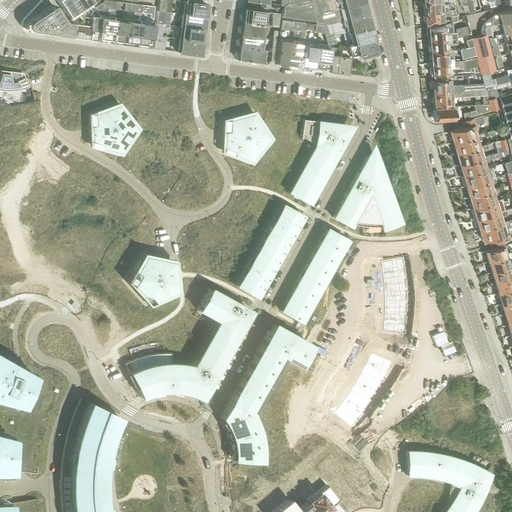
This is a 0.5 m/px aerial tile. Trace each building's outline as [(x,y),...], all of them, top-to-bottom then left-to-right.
[(55,0),(70,20),(80,13),(71,0),(55,0)] [(88,0),(71,0),(80,13),(88,8),(88,9),(92,6),(88,0)] [(99,18),(96,38),(110,40),(113,18),(113,16),(105,15),(106,8),(114,9),(115,2),(103,0),(103,1),(105,7),(97,12),(99,16),(99,18)] [(169,12),(171,3),(171,0),(158,0),(157,10),(163,11),(165,11),(169,12)] [(285,0),(285,4),(282,5),(282,6),(281,17),(314,21),(314,24),(320,25),(323,24),(335,21),(339,20),(336,8),(358,2),(360,1),(359,1),(358,1),(357,0),(285,0)] [(430,0),(422,1),(423,11),(452,9),(450,3),(439,4),(439,0),(430,0)] [(458,0),(460,6),(462,5),(464,12),(467,11),(464,0),(458,0)] [(470,0),(464,0),(467,11),(467,12),(474,11),(470,0)] [(105,7),(103,1),(93,7),(97,12),(105,7)] [(182,1),(180,13),(202,16),(204,4),(182,1)] [(339,20),(362,14),(358,2),(336,8),(339,20)] [(139,16),(139,12),(140,5),(127,3),(126,11),(133,12),(133,15),(139,16)] [(74,38),(75,24),(66,23),(64,24),(51,4),(27,21),(29,30),(37,31),(40,32),(48,33),(49,33),(50,33),(51,33),(50,35),(61,37),(74,38)] [(140,5),(139,12),(152,14),(153,6),(140,5)] [(511,8),(497,12),(498,16),(495,17),(490,20),(491,25),(500,22),(500,23),(511,19),(511,8)] [(242,20),(242,22),(261,24),(262,12),(266,12),(242,9),(243,9),(243,13),(239,13),(240,20),(242,20)] [(454,18),(452,9),(423,11),(424,23),(442,19),(442,15),(450,15),(450,20),(454,20),(454,18)] [(201,28),(202,16),(180,13),(179,25),(201,28)] [(339,33),(345,32),(366,26),(363,14),(362,14),(339,20),(335,21),(323,24),(320,25),(314,24),(313,31),(322,32),(326,45),(334,43),(331,34),(333,33),(339,33)] [(96,41),(96,38),(99,18),(92,17),(91,26),(89,40),(96,41)] [(110,40),(123,42),(126,19),(125,19),(113,18),(110,40)] [(123,42),(136,44),(139,20),(126,18),(125,19),(126,19),(123,42)] [(511,19),(500,23),(503,32),(511,30),(511,19)] [(151,21),(139,20),(136,44),(148,45),(151,21)] [(292,30),(293,21),(280,20),(279,29),(291,31),(291,30),(292,30)] [(293,21),(292,30),(300,31),(302,31),(303,23),(293,21)] [(261,24),(242,22),(241,26),(238,26),(238,33),(240,33),(240,34),(259,37),(261,24)] [(91,26),(75,24),(74,38),(89,40),(91,26)] [(199,41),(201,28),(179,25),(177,38),(199,41)] [(427,36),(427,39),(456,37),(467,34),(465,25),(453,27),(453,28),(454,32),(445,33),(445,25),(424,27),(425,36),(427,36)] [(351,44),(369,39),(366,27),(366,26),(345,32),(346,37),(349,37),(351,44)] [(484,35),(471,38),(472,44),(477,63),(491,59),(485,35),(483,27),(482,27),(484,35)] [(511,30),(503,32),(505,43),(511,40),(511,30)] [(278,40),(276,52),(275,62),(277,62),(277,65),(283,66),(283,63),(288,64),(291,40),(292,33),(288,32),(287,41),(278,40)] [(258,50),(259,37),(240,34),(240,38),(236,39),(237,45),(239,46),(238,47),(258,50)] [(456,37),(467,34),(456,37),(427,39),(427,42),(426,42),(427,51),(447,49),(446,44),(446,43),(457,42),(456,37)] [(164,36),(157,35),(154,35),(152,48),(160,49),(162,50),(164,36)] [(496,36),(491,38),(488,38),(490,46),(497,45),(498,44),(498,41),(496,36)] [(197,54),(199,41),(177,38),(175,52),(197,54)] [(269,51),(270,51),(276,52),(278,40),(278,39),(271,38),(269,51)] [(472,44),(471,38),(464,40),(466,46),(472,44)] [(341,47),(339,56),(347,57),(347,56),(355,54),(356,58),(356,56),(372,52),(372,54),(373,54),(369,39),(370,39),(369,39),(351,44),(341,47)] [(291,40),(288,64),(289,64),(289,66),(295,67),(295,65),(300,65),(303,42),(291,40)] [(315,43),(303,42),(300,65),(301,65),(301,68),(307,69),(307,66),(312,67),(315,43)] [(315,43),(312,67),(313,67),(313,70),(319,70),(319,68),(323,68),(323,69),(324,69),(326,47),(325,46),(325,45),(315,43)] [(497,45),(490,46),(492,55),(499,53),(497,46),(497,45)] [(258,50),(238,47),(238,51),(234,51),(235,58),(237,58),(237,59),(236,59),(236,60),(262,63),(262,62),(259,62),(260,51),(257,51),(258,50)] [(347,57),(339,56),(334,55),(335,48),(330,47),(329,55),(326,71),(345,74),(347,57)] [(447,57),(447,49),(427,51),(427,59),(429,59),(429,63),(464,60),(473,57),(471,49),(460,52),(461,55),(453,56),(453,60),(450,61),(449,56),(447,57)] [(275,62),(276,52),(270,51),(268,61),(275,62)] [(496,67),(502,66),(500,57),(502,56),(501,55),(493,57),(496,67)] [(428,66),(429,75),(449,73),(448,66),(461,65),(461,69),(464,69),(472,67),(473,71),(477,71),(473,57),(464,60),(429,63),(430,66),(428,66)] [(494,70),(491,59),(477,63),(480,73),(494,70)] [(511,64),(508,66),(510,73),(482,81),(482,82),(483,86),(511,78),(511,64)] [(0,89),(2,90),(4,90),(5,91),(7,90),(7,91),(8,91),(9,91),(10,90),(11,90),(13,89),(16,89),(17,89),(18,88),(19,88),(20,87),(21,87),(23,86),(24,86),(25,86),(25,85),(25,84),(24,83),(24,81),(23,77),(22,77),(21,77),(20,78),(19,73),(18,72),(0,69),(0,89)] [(431,92),(484,89),(483,86),(482,82),(461,84),(454,84),(454,85),(449,86),(448,78),(430,79),(431,92)] [(511,78),(483,86),(484,89),(487,98),(491,97),(489,90),(510,84),(511,86),(511,85),(511,78)] [(488,103),(487,98),(484,89),(431,92),(432,105),(450,104),(450,96),(482,94),(482,104),(488,103)] [(508,138),(511,138),(511,137),(511,103),(509,94),(498,97),(508,138)] [(491,97),(487,98),(488,103),(490,110),(496,108),(493,97),(491,97)] [(481,104),(472,104),(473,109),(461,113),(463,118),(490,110),(488,103),(482,104),(481,104)] [(125,116),(126,115),(122,110),(121,111),(116,105),(88,115),(89,126),(92,125),(92,131),(89,131),(90,144),(118,152),(134,128),(125,116)] [(432,107),(433,119),(433,120),(434,121),(435,122),(436,122),(437,122),(438,122),(439,121),(440,120),(440,119),(453,119),(453,117),(456,117),(455,105),(432,107)] [(257,119),(256,120),(251,113),(223,121),(222,131),(225,131),(225,137),(222,137),(221,150),(249,161),(267,138),(259,125),(260,124),(257,119)] [(474,135),(472,129),(474,128),(473,124),(482,121),(481,114),(459,120),(461,127),(448,131),(452,142),(461,139),(462,138),(464,137),(466,138),(474,135)] [(287,191),(286,192),(307,203),(346,133),(347,133),(347,132),(347,131),(347,130),(347,129),(347,128),(346,127),(346,126),(345,126),(344,125),(343,124),(342,124),(302,119),(299,138),(300,138),(301,131),(319,141),(290,193),(287,191)] [(452,142),(455,153),(465,150),(466,149),(468,148),(469,149),(479,146),(477,140),(479,139),(478,134),(474,135),(466,138),(464,137),(462,138),(461,139),(452,142)] [(500,151),(506,150),(503,139),(498,140),(500,151)] [(455,153),(458,164),(468,161),(469,159),(471,159),(473,159),(481,157),(479,150),(484,149),(483,144),(479,146),(469,149),(468,148),(466,149),(465,150),(455,153)] [(458,164),(462,175),(471,172),(472,170),(474,170),(476,170),(484,168),(482,162),(487,160),(487,159),(507,153),(506,150),(500,151),(498,152),(481,157),(473,159),(471,159),(469,159),(468,161),(458,164)] [(365,156),(331,216),(334,218),(337,219),(340,221),(343,222),(348,223),(353,225),(356,225),(359,226),(365,227),(369,227),(372,227),(375,227),(380,226),(383,226),(386,225),(392,224),(395,223),(398,222),(375,158),(375,157),(374,156),(373,155),(372,155),(371,154),(370,154),(369,154),(368,154),(367,154),(367,155),(366,155),(365,156)] [(511,160),(503,163),(506,173),(511,171),(511,162),(511,161),(511,160)] [(462,175),(465,185),(474,183),(475,181),(477,181),(479,181),(487,179),(484,168),(476,170),(474,170),(472,170),(471,172),(462,175)] [(488,180),(487,179),(479,181),(477,181),(475,181),(474,183),(465,185),(468,196),(478,193),(479,192),(481,191),(482,192),(492,189),(490,180),(488,180)] [(468,196),(471,207),(481,204),(482,203),(484,202),(486,203),(495,200),(492,189),(482,192),(481,191),(479,192),(478,193),(468,196)] [(503,198),(495,200),(486,203),(484,202),(482,203),(481,204),(471,207),(475,218),(484,215),(485,214),(487,213),(489,214),(498,211),(496,205),(499,204),(499,203),(504,201),(503,198)] [(300,216),(280,204),(275,214),(295,225),(300,216)] [(511,211),(511,206),(499,211),(498,211),(489,214),(487,213),(485,214),(484,215),(475,218),(478,229),(487,226),(488,225),(490,224),(492,225),(503,221),(502,216),(506,215),(505,213),(511,211)] [(290,234),(295,225),(275,214),(270,222),(290,234)] [(511,223),(511,218),(503,221),(492,225),(490,224),(488,225),(487,226),(478,229),(481,240),(495,236),(496,242),(509,238),(507,232),(505,232),(503,226),(511,223)] [(270,222),(265,231),(285,243),(290,234),(270,222)] [(298,277),(279,310),(300,322),(336,257),(345,240),(334,234),(331,232),(325,228),(298,277)] [(280,252),(285,243),(265,231),(260,240),(280,252)] [(275,261),(280,252),(260,240),(255,249),(275,261)] [(484,250),(488,261),(511,254),(510,249),(508,249),(506,244),(484,250)] [(275,261),(255,249),(250,258),(271,269),(275,261)] [(511,254),(488,261),(491,272),(511,265),(511,254)] [(171,274),(170,261),(141,255),(127,280),(146,302),(173,290),(172,279),(169,280),(168,274),(171,274)] [(266,278),(271,269),(250,258),(245,267),(266,278)] [(406,262),(384,265),(386,277),(407,274),(406,262)] [(511,276),(511,265),(491,272),(494,282),(511,277),(511,276)] [(261,287),(266,278),(245,267),(240,276),(261,287)] [(407,274),(386,277),(387,288),(408,286),(407,274)] [(255,297),(261,287),(240,276),(235,285),(255,297)] [(494,282),(497,293),(511,288),(511,280),(511,277),(494,282)] [(408,286),(387,288),(387,299),(408,298),(408,286)] [(146,354),(142,355),(140,356),(134,358),(129,360),(126,361),(122,363),(127,372),(139,397),(142,396),(145,394),(148,393),(151,392),(154,392),(157,391),(160,391),(163,390),(166,390),(169,390),(172,390),(175,391),(178,391),(181,392),(184,393),(187,393),(190,394),(193,396),(196,397),(198,398),(247,311),(207,288),(195,309),(196,310),(197,308),(208,314),(209,313),(216,318),(190,366),(186,365),(183,364),(179,364),(176,363),(172,363),(169,363),(169,352),(166,352),(164,352),(159,352),(156,353),(152,353),(149,354),(146,354)] [(511,299),(511,288),(497,293),(500,303),(511,299)] [(408,298),(387,299),(387,310),(408,310),(408,298)] [(511,311),(511,299),(500,303),(503,314),(511,311)] [(408,310),(387,310),(386,321),(407,322),(408,310)] [(511,323),(511,311),(503,314),(506,325),(511,323)] [(407,322),(386,321),(385,333),(406,334),(407,322)] [(242,376),(219,417),(220,417),(222,421),(225,426),(227,431),(229,436),(230,441),(231,447),(232,452),(231,459),(262,461),(262,456),(259,456),(259,453),(259,449),(259,445),(258,441),(256,429),(252,419),(249,411),(250,411),(272,371),(281,356),(297,365),(308,345),(292,335),(275,326),(271,324),(268,330),(242,376)] [(376,355),(371,365),(390,374),(396,363),(376,355)] [(7,363),(0,358),(0,400),(5,402),(5,400),(14,404),(17,405),(29,375),(26,374),(18,370),(18,369),(15,367),(12,366),(7,363)] [(371,365),(365,375),(384,385),(390,374),(371,365)] [(365,375),(359,386),(377,396),(384,385),(365,375)] [(359,386),(353,394),(371,406),(377,396),(359,386)] [(353,394),(347,403),(364,416),(371,406),(353,394)] [(107,511),(106,506),(103,506),(102,497),(102,496),(102,489),(101,487),(102,487),(102,486),(102,476),(103,466),(106,467),(108,456),(104,456),(107,446),(109,437),(110,437),(110,436),(113,427),(113,426),(117,418),(118,417),(87,402),(87,403),(82,413),(81,414),(82,414),(77,425),(77,426),(74,437),(73,437),(74,438),(71,449),(71,450),(69,461),(69,462),(68,474),(67,474),(68,474),(67,486),(67,487),(68,499),(68,500),(69,511),(107,511)] [(347,403),(341,411),(356,425),(364,416),(347,403)] [(470,511),(471,511),(473,507),(475,503),(478,499),(480,495),(481,490),(483,486),(485,482),(486,478),(488,473),(484,471),(480,469),(472,465),(468,463),(464,462),(460,460),(456,459),(452,457),(448,456),(443,455),(439,454),(435,453),(431,453),(426,452),(422,452),(417,451),(413,451),(409,451),(405,451),(405,475),(406,475),(410,475),(414,475),(418,475),(422,475),(426,476),(431,477),(435,478),(440,479),(444,480),(447,481),(451,482),(454,483),(458,485),(455,490),(458,492),(452,504),(445,511),(470,511)] [(319,511),(321,511),(336,499),(325,484),(316,491),(304,500),(306,502),(296,510),(287,498),(269,511),(319,511)]
